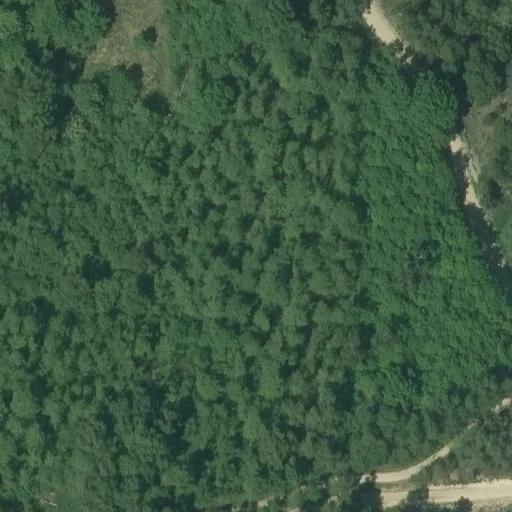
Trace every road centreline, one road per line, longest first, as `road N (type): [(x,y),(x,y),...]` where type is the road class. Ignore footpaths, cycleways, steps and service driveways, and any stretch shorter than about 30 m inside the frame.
road 1 (track): [(511,301),(474,223),(440,109),(360,0)]
road 2 (unknown): [(221,511),(417,471),(511,395)]
road 3 (track): [(511,486),(303,511)]
